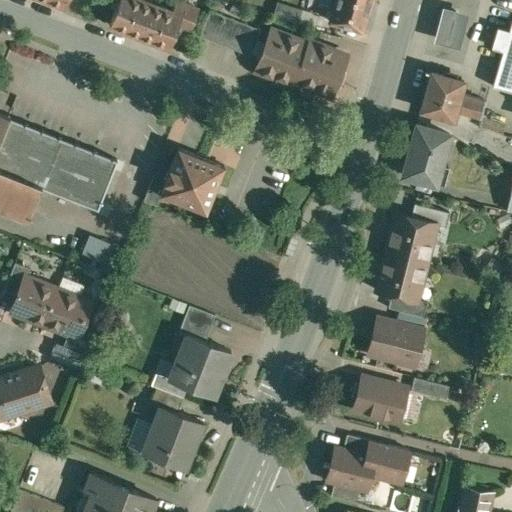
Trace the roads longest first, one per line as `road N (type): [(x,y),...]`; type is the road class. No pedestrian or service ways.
road 1 (residential): [(362,151),(0,9)]
road 2 (tertiary): [(362,151),(241,469)]
road 3 (tertiary): [(403,0),(362,151)]
road 4 (residential): [(511,464),(380,433)]
